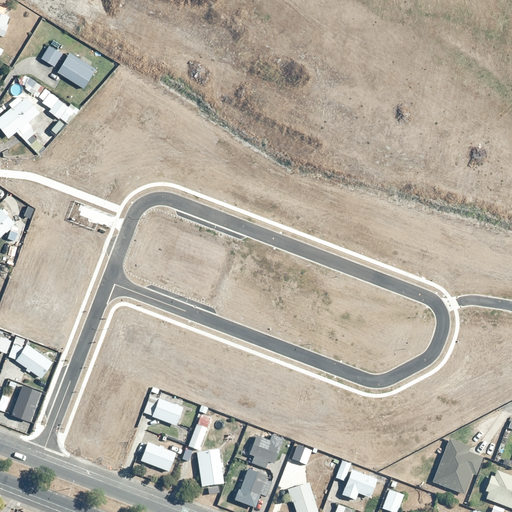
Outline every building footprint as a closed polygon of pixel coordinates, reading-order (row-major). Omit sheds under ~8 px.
[(10,17),(0,13),(0,36),(3,38),(9,25),(6,24),(10,17)] [(61,55),(47,46),(39,60),(53,68),(61,55)] [(94,70),(68,54),(56,73),(81,90),(94,70)] [(25,86),(28,77),(27,76),(26,76),(25,76),(25,75),(24,75),(23,75),(22,75),(21,75),(20,75),(19,75),(18,76),(17,76),(16,77),(15,77),(18,86),(25,86)] [(32,87),(28,85),(25,90),(34,95),(32,98),(40,103),(41,101),(47,105),(52,97),(43,92),(45,89),(35,82),(32,87)] [(40,114),(26,97),(0,117),(0,128),(8,139),(40,114)] [(71,103),(68,107),(57,99),(48,111),(50,112),(67,125),(79,110),(71,103)] [(0,237),(14,224),(1,209),(0,210),(0,237)] [(26,368),(24,371),(29,374),(30,372),(40,379),(52,362),(28,345),(29,341),(15,336),(6,357),(16,361),(26,368)] [(0,339),(0,351),(6,354),(6,353),(11,340),(1,337),(0,339)] [(19,394),(15,393),(9,410),(7,414),(30,422),(40,394),(22,387),(19,394)] [(183,409),(150,396),(143,414),(176,427),(183,409)] [(210,420),(199,416),(188,447),(198,451),(210,420)] [(270,436),(269,440),(256,436),(247,463),(265,469),(267,463),(274,465),(276,462),(285,465),(292,443),(270,436)] [(466,447),(449,440),(432,483),(463,496),(472,474),(475,476),(482,459),(464,452),(466,447)] [(176,455),(147,443),(140,462),(169,473),(176,455)] [(223,486),(219,450),(197,453),(200,488),(223,486)] [(350,465),(341,461),(335,478),(344,482),(350,465)] [(272,479),(247,470),(235,501),(255,509),(260,495),(265,497),(272,479)] [(377,480),(351,470),(341,496),(354,501),(357,494),(370,499),(377,480)] [(511,477),(492,470),(481,498),(511,509),(511,477)] [(317,511),(308,483),(288,490),(294,511),(317,511)] [(396,511),(403,495),(388,490),(381,509),(388,511),(396,511)]
